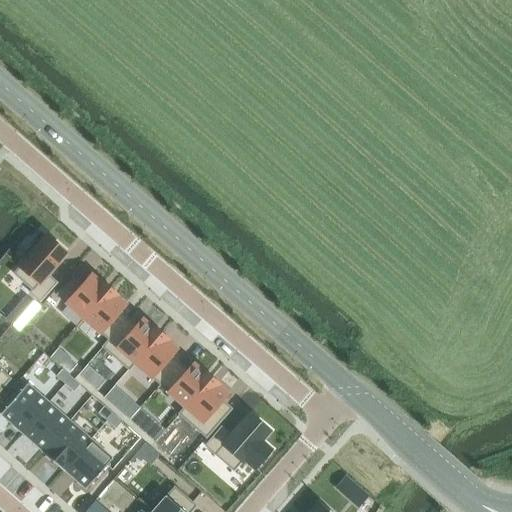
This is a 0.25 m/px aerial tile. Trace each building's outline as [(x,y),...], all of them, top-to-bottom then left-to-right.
[(27,259),(14,274),(32,290),(30,293),(40,302),(57,283),(48,275),(66,253),(47,236),(40,244),(36,241),(23,255),(27,259)] [(74,275),(57,295),(84,318),(109,289),(101,282),(100,283),(91,275),(84,284),(74,275)] [(109,289),(84,318),(109,340),(129,318),(120,311),(125,305),(116,297),(117,296),(109,289)] [(40,307),(26,296),(6,319),(19,331),(40,307)] [(109,340),(102,347),(129,370),(136,363),(135,363),(161,333),(153,326),(151,328),(142,320),(137,326),(129,318),(109,340)] [(161,333),(135,363),(136,363),(160,385),(180,363),(171,355),(176,349),(167,342),(169,340),(161,333)] [(70,372),(77,364),(68,357),(61,364),(70,372)] [(180,363),(160,385),(185,407),(186,407),(212,378),(204,371),(202,372),(194,365),(188,371),(180,363)] [(79,375),(85,380),(93,370),(87,365),(79,375)] [(0,391),(11,379),(0,369),(0,391)] [(63,369),(56,376),(65,384),(72,377),(63,369)] [(72,377),(65,384),(74,392),(81,385),(72,377)] [(185,407),(179,414),(206,438),(232,409),(222,400),(227,394),(218,386),(220,385),(212,378),(186,407),(185,407)] [(27,384),(1,414),(23,433),(49,403),(27,384)] [(115,407),(125,395),(115,386),(104,398),(115,407)] [(49,403),(23,433),(43,451),(42,452),(43,453),(70,421),(49,403)] [(105,406),(98,413),(107,421),(114,414),(105,406)] [(139,409),(130,420),(141,430),(151,418),(140,408),(139,409)] [(114,414),(107,421),(116,429),(123,422),(114,414)] [(222,427),(205,446),(234,471),(244,459),(254,468),(270,450),(260,441),(269,431),(250,414),(231,435),(222,427)] [(70,421),(43,453),(64,471),(91,440),(70,421)] [(91,440),(64,471),(64,472),(65,470),(86,489),(113,459),(91,440)] [(150,465),(159,455),(146,443),(137,453),(150,465)] [(360,507),(369,496),(346,476),(336,486),(360,507)] [(175,487),(152,511),(191,511),(197,506),(175,487)] [(106,511),(94,501),(85,511),(106,511)] [(331,511),(320,502),(311,511),(331,511)]
